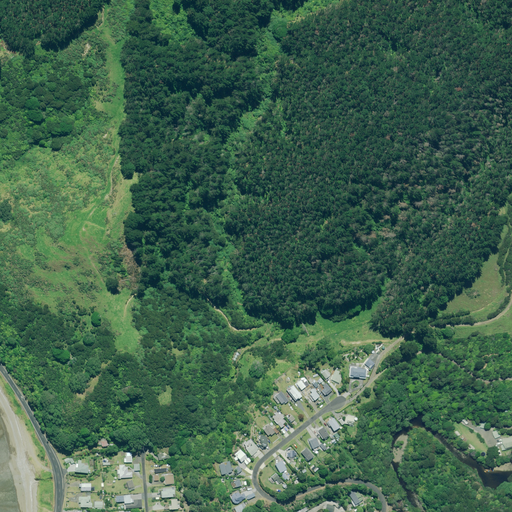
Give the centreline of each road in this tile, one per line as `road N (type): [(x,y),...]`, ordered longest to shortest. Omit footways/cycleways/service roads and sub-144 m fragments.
road 1 (residential): [(339,402),(265,456),(256,483),(277,499),(338,480),(363,482),(378,492),(383,511)]
road 2 (track): [(366,386),(383,352),(420,325),(491,321),(511,302)]
road 3 (primary): [(58,511),(51,452),(0,365)]
